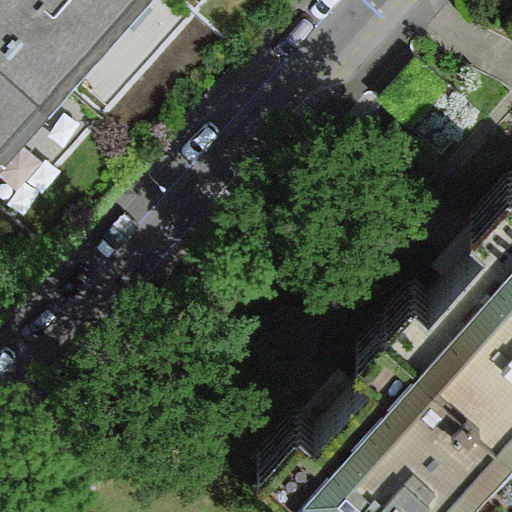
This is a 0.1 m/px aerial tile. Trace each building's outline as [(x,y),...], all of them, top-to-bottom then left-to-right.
[(0,0),(0,19),(44,59),(97,0),(0,0)] [(97,0),(44,59),(106,114),(209,0),(97,0)] [(0,19),(0,108),(44,59),(0,19)] [(0,232),(106,114),(44,59),(0,108),(0,232)] [(511,203),(467,252),(402,324),(511,420),(511,203)] [(468,511),(511,463),(511,420),(402,324),(336,399),(324,412),(276,467),(325,511),(468,511)]
